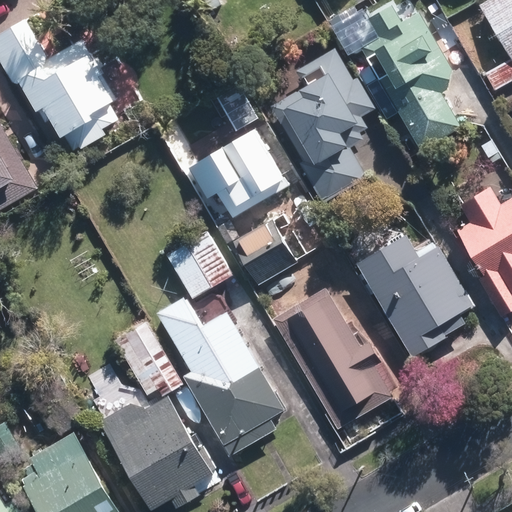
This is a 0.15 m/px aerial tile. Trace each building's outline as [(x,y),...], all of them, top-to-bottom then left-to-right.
[(498,68),(511,59),(511,0),(482,0),(464,11),(498,68)] [(27,20),(0,36),(0,58),(33,112),(42,107),(59,136),(63,134),(73,151),(119,123),(108,104),(117,98),(82,41),(52,60),(27,20)] [(472,137),(417,28),(353,61),(409,170),(472,137)] [(357,115),(320,50),(281,72),(291,89),(255,109),(311,206),(360,178),(343,150),(356,143),(344,122),(357,115)] [(275,191),(237,121),(168,159),(239,285),(286,260),(254,203),(275,191)] [(0,215),(41,190),(0,124),(0,215)] [(511,272),(511,192),(491,204),(476,179),(445,198),(460,223),(437,236),(488,322),(511,307),(511,283),(507,275),(511,272)] [(216,278),(183,220),(149,239),(182,298),(216,278)] [(406,254),(392,229),(336,260),(393,364),(453,331),(447,320),(460,313),(423,245),(406,254)] [(384,400),(320,284),(250,323),(313,439),(384,400)] [(185,326),(169,299),(147,312),(184,372),(176,377),(216,440),(268,408),(246,371),(208,311),(185,326)] [(206,470),(128,322),(95,339),(128,401),(85,424),(130,510),(206,470)] [(108,511),(62,427),(8,456),(17,472),(3,479),(21,511),(108,511)]
